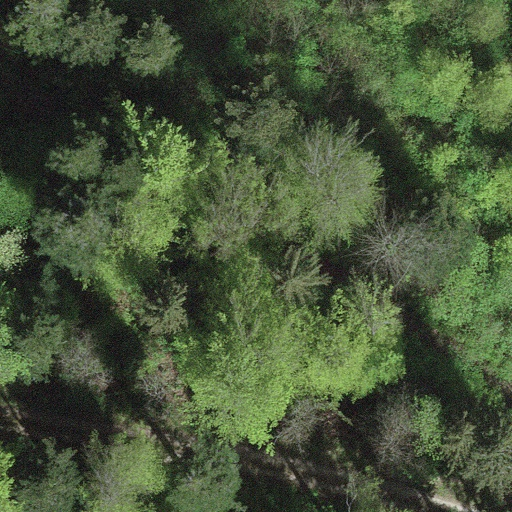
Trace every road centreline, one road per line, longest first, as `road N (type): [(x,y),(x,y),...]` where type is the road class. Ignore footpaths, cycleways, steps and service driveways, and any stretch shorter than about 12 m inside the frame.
road 1 (track): [(0,67),(303,235),(511,391)]
road 2 (track): [(0,409),(199,441),(439,495),(478,511)]
